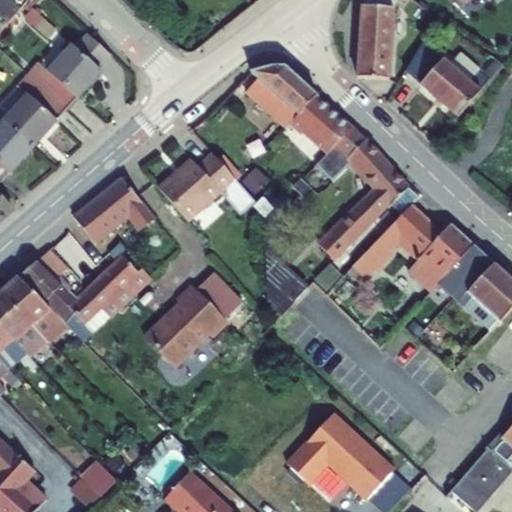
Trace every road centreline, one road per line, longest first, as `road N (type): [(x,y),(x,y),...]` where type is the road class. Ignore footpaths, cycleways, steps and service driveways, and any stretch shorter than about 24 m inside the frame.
road 1 (residential): [(274,21),(511,247)]
road 2 (secondary): [(188,88),(0,253)]
road 3 (residential): [(92,0),(188,88)]
road 4 (unknown): [(0,404),(51,463),(65,487),(66,511)]
